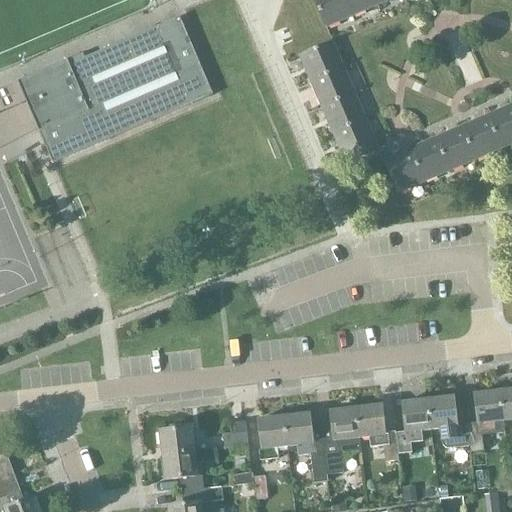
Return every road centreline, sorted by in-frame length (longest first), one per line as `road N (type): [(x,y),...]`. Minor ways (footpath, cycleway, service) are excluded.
road 1 (residential): [(511,342),(50,396)]
road 2 (residential): [(365,269),(266,29),(278,0)]
road 3 (residential): [(94,511),(50,396)]
